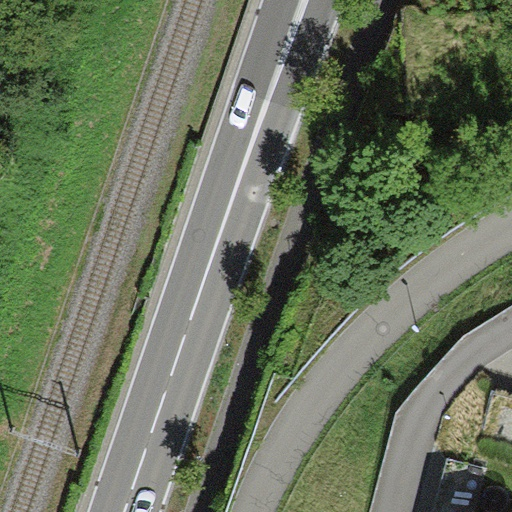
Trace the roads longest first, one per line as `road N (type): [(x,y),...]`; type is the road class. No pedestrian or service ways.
road 1 (primary): [(125,511),(309,0)]
road 2 (residential): [(256,511),(344,353),(475,243),(511,226)]
